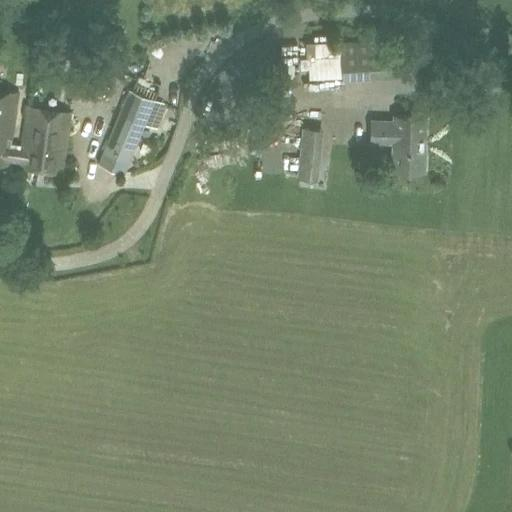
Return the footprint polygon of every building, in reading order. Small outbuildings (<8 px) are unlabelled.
[(113,33),(114,49),(131,49),(130,33),(113,33)] [(341,57),(341,78),(394,78),(393,41),(304,41),(304,58),(317,58),(317,62),(325,62),(325,57),(341,57)] [(111,61),(88,69),(95,88),(117,81),(111,61)] [(7,157),(19,158),(21,140),(9,139),(16,92),(0,89),(0,162),(6,164),(7,157)] [(120,114),(104,151),(126,161),(142,124),(120,114)] [(391,141),(390,168),(423,169),(425,116),(393,115),(393,120),(371,119),(370,140),(391,141)] [(21,140),(19,158),(18,166),(59,172),(67,123),(25,117),(21,140)] [(318,165),(320,148),(303,146),(301,163),(318,165)]
